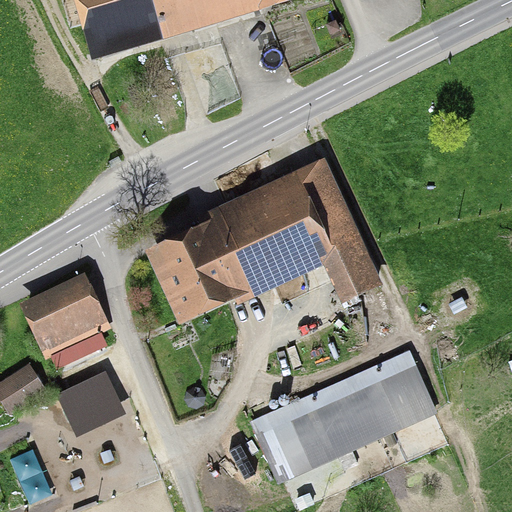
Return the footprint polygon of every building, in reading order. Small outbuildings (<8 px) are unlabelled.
[(81,0),(98,58),(304,0),(81,0)] [(218,224),(153,253),(186,327),(331,262),(351,305),(387,289),(330,160),(213,212),(218,224)] [(47,359),(59,377),(121,348),(91,279),(25,307),(47,359)] [(412,356),(254,425),(281,487),(440,418),(412,356)] [(59,377),(47,359),(0,392),(0,400),(9,417),(67,387),(59,377)]
